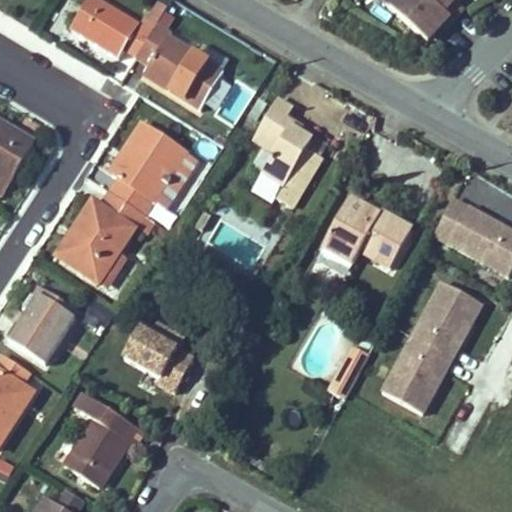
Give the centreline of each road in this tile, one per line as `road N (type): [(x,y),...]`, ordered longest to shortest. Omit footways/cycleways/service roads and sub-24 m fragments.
road 1 (residential): [(0,263),(92,119),(0,65)]
road 2 (tertiary): [(281,27),(456,118)]
road 3 (residential): [(265,511),(190,477),(157,511)]
